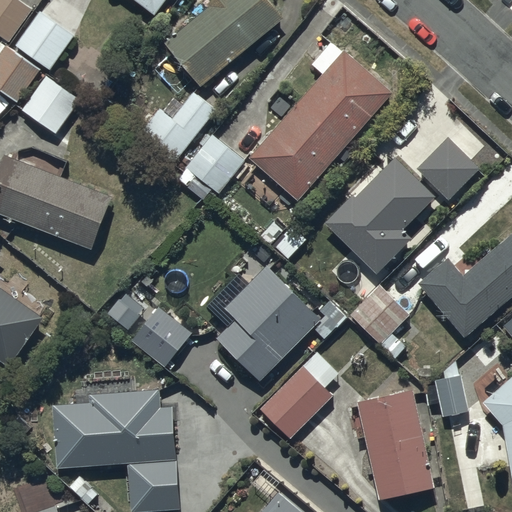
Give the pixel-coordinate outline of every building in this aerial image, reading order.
[(19,0),(0,0),(0,36),(9,43),(33,10),(19,0)] [(135,0),(157,17),(170,0),(135,0)] [(287,17),(272,0),(218,0),(168,42),(205,86),(287,17)] [(40,11),(15,45),(52,71),(76,37),(40,11)] [(40,70),(6,48),(0,57),(0,88),(19,102),(40,70)] [(396,93),(347,51),(254,160),(302,202),(396,93)] [(56,133),(81,100),(48,77),(24,110),(56,133)] [(142,135),(175,163),(219,110),(196,92),(175,118),(163,109),(142,135)] [(213,134),(189,166),(221,191),(246,159),(213,134)] [(450,136),(419,168),(451,200),(482,168),(450,136)] [(6,154),(0,169),(0,213),(94,250),(115,196),(6,154)] [(350,198),(327,223),(381,274),(414,239),(406,230),(438,196),(396,157),(387,167),(379,160),(347,194),(350,198)] [(292,226),(275,245),(291,259),(307,240),(292,226)] [(453,257),(420,284),(465,338),(511,299),(511,238),(468,275),(453,257)] [(0,358),(12,367),(46,319),(0,286),(0,258),(4,252),(0,249),(0,358)] [(238,319),(218,339),(262,384),(326,322),(270,264),(226,307),(238,319)] [(382,285),(352,316),(392,355),(404,343),(395,333),(413,315),(382,285)] [(161,307),(133,341),(166,368),(194,334),(161,307)] [(320,352),(262,409),(291,439),(335,396),(328,389),(342,375),(320,352)] [(460,376),(457,362),(446,372),(448,378),(437,381),(445,418),(470,413),(462,375),(460,376)] [(502,430),(506,425),(511,465),(511,380),(511,381),(495,362),(473,382),(485,395),(483,411),(487,414),(485,416),(496,426),(496,425),(502,430)] [(56,405),(59,467),(130,464),(132,511),(136,511),(182,510),(177,406),(164,407),(163,389),(94,392),(94,403),(56,405)] [(370,438),(381,499),(436,488),(418,391),(361,402),(361,406),(352,408),(358,440),(370,438)] [(274,502),(265,511),(303,511),(278,491),(283,485),(265,470),(253,485),(274,502)]
